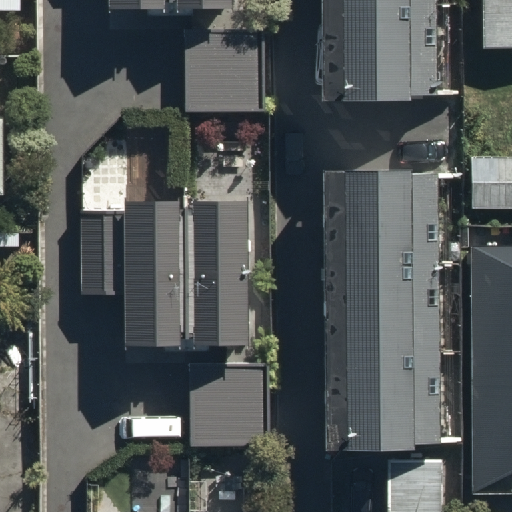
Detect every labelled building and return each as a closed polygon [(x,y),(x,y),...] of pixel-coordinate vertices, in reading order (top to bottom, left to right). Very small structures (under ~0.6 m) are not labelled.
[(162,22),(162,0),(110,0),(111,21),(162,22)] [(223,22),(222,0),(169,0),(169,23),(223,22)] [(436,105),(435,0),(321,0),(322,106),(436,105)] [(511,0),(475,0),(477,63),(511,62),(511,0)] [(258,121),(258,41),(182,41),(182,121),(258,121)] [(511,160),(469,160),(468,213),(511,214),(511,160)] [(437,458),(435,184),(326,185),(328,459),(437,458)] [(176,358),(175,215),(124,216),(125,359),(176,358)] [(118,217),(78,217),(79,296),(119,296),(118,217)] [(243,360),(242,217),(190,218),(191,361),(243,360)] [(511,255),(474,255),(475,502),(511,501),(511,255)] [(266,452),(265,372),(189,372),(189,452),(266,452)] [(440,511),(439,467),(385,469),(386,511),(440,511)]
